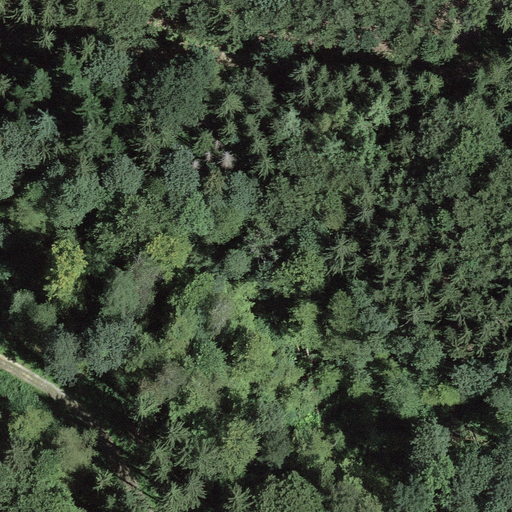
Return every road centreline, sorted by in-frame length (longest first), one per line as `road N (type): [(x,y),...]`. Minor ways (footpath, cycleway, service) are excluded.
road 1 (track): [(0,38),(417,81),(483,68),(511,50)]
road 2 (track): [(0,360),(93,421),(146,511)]
